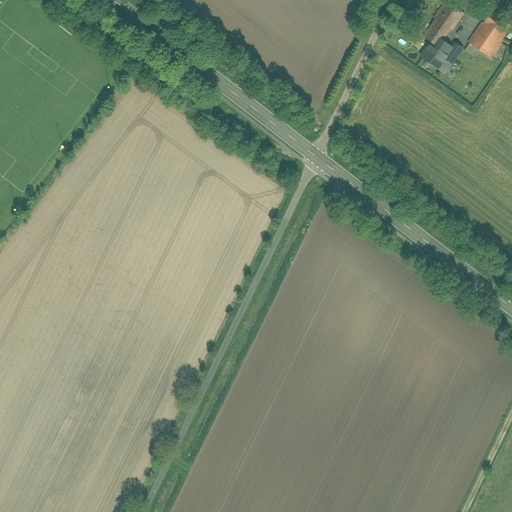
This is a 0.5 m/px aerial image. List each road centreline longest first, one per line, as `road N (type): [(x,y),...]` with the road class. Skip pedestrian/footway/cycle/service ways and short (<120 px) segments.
road 1 (unclassified): [(143,511),(317,157)]
road 2 (primary): [(317,157),(114,0)]
road 3 (primary): [(511,305),(317,157)]
road 4 (unclassified): [(317,157),(395,0)]
